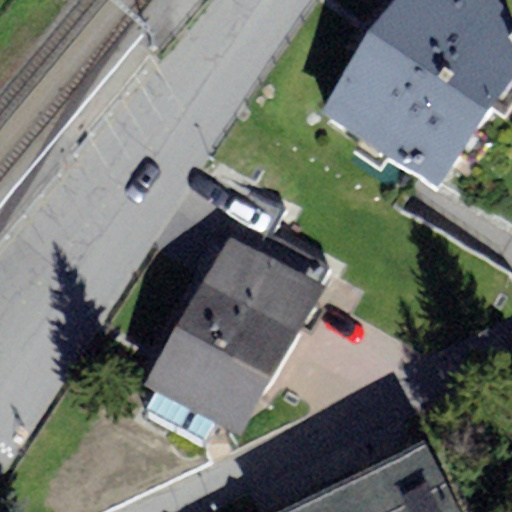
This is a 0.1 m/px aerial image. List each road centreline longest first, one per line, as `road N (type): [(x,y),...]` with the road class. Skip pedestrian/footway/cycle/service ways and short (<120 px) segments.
road 1 (residential): [(288,0),(0,426)]
road 2 (residential): [(511,347),(165,511)]
